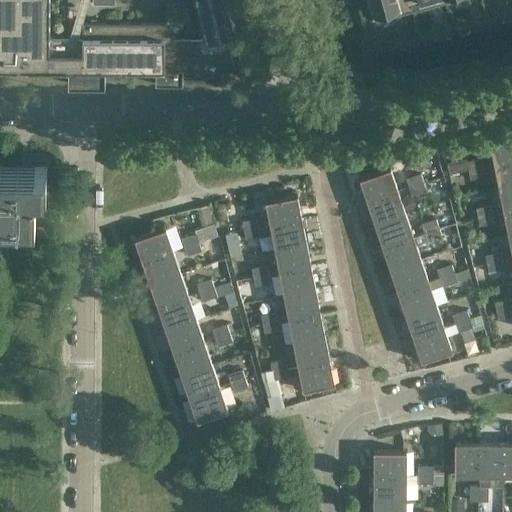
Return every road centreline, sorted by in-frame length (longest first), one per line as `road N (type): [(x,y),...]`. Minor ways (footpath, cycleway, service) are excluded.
road 1 (residential): [(88,511),(87,106)]
road 2 (residential): [(330,511),(331,448),(350,421),(511,370)]
road 3 (residential): [(299,109),(417,110),(511,89)]
road 4 (residential): [(87,106),(299,109)]
